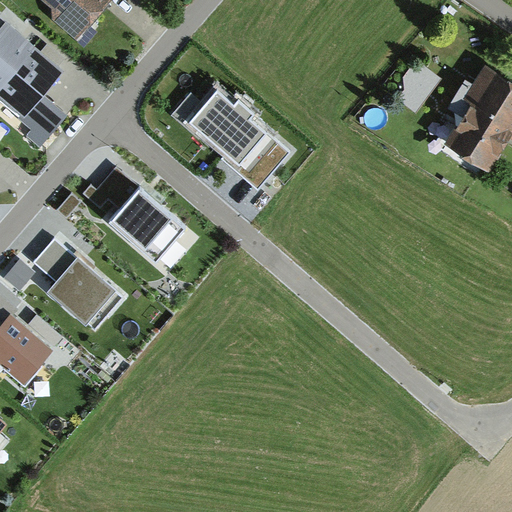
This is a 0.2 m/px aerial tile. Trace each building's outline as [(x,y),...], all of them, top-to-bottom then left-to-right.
[(102,0),(39,0),(75,31),(102,0)] [(9,43),(0,35),(0,99),(17,115),(50,78),(31,63),(9,43)] [(511,133),(511,80),(479,61),(436,135),(492,168),(511,133)] [(217,88),(190,119),(239,160),(234,165),(260,187),(291,150),(217,88)] [(140,185),(110,219),(156,259),(187,225),(140,185)] [(38,258),(62,278),(55,286),(63,293),(61,296),(88,319),(116,286),(62,241),(64,239),(58,234),(38,258)] [(10,363),(7,367),(32,388),(49,367),(45,364),(58,350),(14,313),(0,329),(0,349),(7,356),(5,359),(10,363)]
